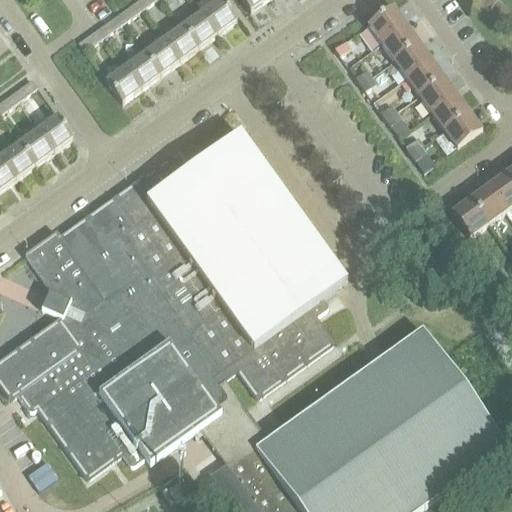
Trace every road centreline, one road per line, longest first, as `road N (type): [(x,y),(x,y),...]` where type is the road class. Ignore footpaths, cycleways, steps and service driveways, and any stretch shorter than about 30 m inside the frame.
road 1 (residential): [(122,162),(352,0)]
road 2 (residential): [(391,224),(510,145),(511,118)]
road 3 (residential): [(0,247),(122,162)]
road 4 (residential): [(511,118),(423,0)]
road 5 (residential): [(122,162),(42,57)]
